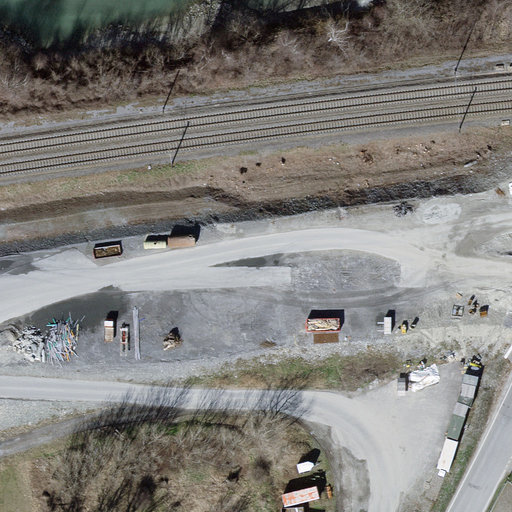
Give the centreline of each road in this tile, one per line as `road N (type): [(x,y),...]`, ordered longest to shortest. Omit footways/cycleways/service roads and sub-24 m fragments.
road 1 (motorway): [(0,364),(511,291)]
road 2 (motorway): [(511,228),(0,299)]
